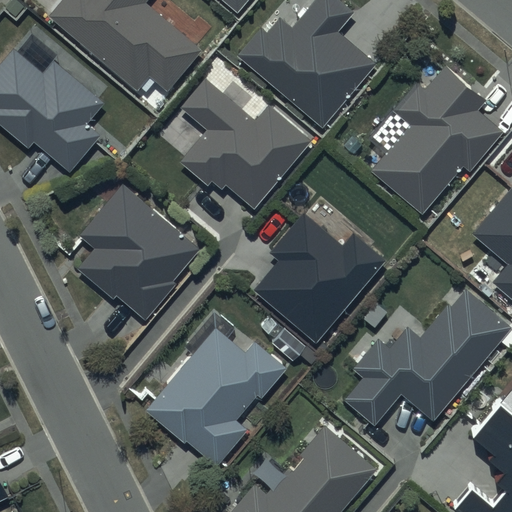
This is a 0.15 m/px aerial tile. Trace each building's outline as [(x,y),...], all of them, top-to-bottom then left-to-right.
[(147,0),(62,0),(48,17),(137,91),(150,76),(168,90),(202,49),(145,2),(147,0)] [(223,0),(237,11),(247,0),(223,0)] [(355,12),(340,0),(314,0),(293,27),(280,16),(267,32),(260,26),(236,56),(323,127),(375,64),(337,33),(355,12)] [(42,73),(13,49),(0,64),(0,125),(27,148),(33,141),(70,172),(100,136),(87,125),(105,103),(54,60),(42,73)] [(486,99),(445,65),(425,89),(417,82),(393,111),(409,124),(370,170),(422,213),(461,168),(469,175),(505,133),(477,109),(486,99)] [(254,117),(207,79),(182,108),(208,129),(180,163),(207,185),(211,181),(222,190),(226,185),(255,209),(313,139),(267,102),(254,117)] [(197,249),(123,186),(81,236),(96,248),(78,269),(114,300),(117,296),(146,320),(176,285),(171,280),(197,249)] [(511,187),(473,234),(508,263),(492,282),(511,299),(511,187)] [(342,246),(303,213),(270,252),(280,260),(254,290),(316,342),(385,259),(354,232),(342,246)] [(511,328),(511,326),(466,290),(451,309),(448,306),(421,338),(407,327),(391,346),(378,336),(351,369),(362,377),(342,401),(375,427),(400,397),(434,424),(511,328)] [(246,352),(216,328),(149,410),(216,465),(245,430),(235,422),(256,395),(262,400),(288,368),(254,342),(246,352)] [(511,511),(511,415),(500,406),(473,439),(492,454),(486,461),(501,473),(495,481),(505,489),(493,503),(470,484),(452,505),(460,511),(511,511)] [(339,511),(377,468),(325,425),(299,455),(304,459),(295,470),(291,467),(267,496),(254,485),(231,511),(339,511)] [(0,501),(9,497),(0,479),(0,501)]
